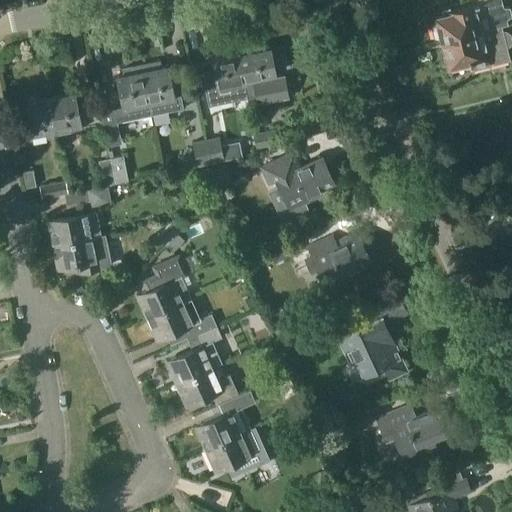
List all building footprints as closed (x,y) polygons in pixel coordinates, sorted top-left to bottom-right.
[(431,25),(434,37),(443,41),(502,26),(502,25),(508,24),(507,19),(511,15),(511,14),(510,6),(504,6),(502,0),(476,0),(478,3),(445,11),(446,14),(436,17),(436,18),(431,25)] [(443,41),(449,66),(470,60),(472,67),(491,63),(491,64),(511,59),(507,46),(510,46),(511,41),(511,38),(510,32),(505,30),(503,30),(502,26),(443,41)] [(274,77),(274,73),(275,73),(270,47),(239,53),(238,50),(237,51),(244,82),(244,85),(245,85),(249,105),(250,104),(249,98),(257,96),(258,103),(289,96),(284,75),(274,77)] [(212,56),(214,64),(202,67),(207,90),(244,82),(237,51),(212,56)] [(141,64),(149,103),(151,114),(184,108),(181,94),(174,96),(168,65),(161,66),(160,60),(141,64)] [(118,75),(124,106),(101,111),(109,145),(122,142),(118,121),(151,114),(149,103),(141,64),(123,68),(124,74),(118,75)] [(82,129),(74,92),(50,97),(57,134),(82,129)] [(24,102),(31,134),(46,131),(47,136),(57,134),(50,97),(24,102)] [(255,147),(285,140),(282,128),(253,134),(255,147)] [(206,139),(207,145),(210,161),(224,158),(220,136),(206,139)] [(210,161),(207,145),(206,139),(193,142),(198,164),(210,161)] [(260,166),(268,184),(276,180),(289,208),(321,192),(319,188),(334,181),(322,156),(300,166),(293,151),(260,166)] [(111,158),(115,183),(129,180),(124,155),(111,158)] [(115,183),(111,158),(101,159),(106,184),(108,184),(115,183)] [(204,171),(207,188),(231,184),(228,167),(204,171)] [(33,170),(23,172),(26,187),(36,185),(33,170)] [(69,192),(66,179),(39,185),(42,197),(65,193),(69,192)] [(65,193),(67,205),(90,200),(92,206),(112,202),(108,184),(106,184),(69,192),(65,193)] [(97,210),(89,212),(48,220),(53,245),(94,237),(94,235),(102,234),(97,210)] [(183,227),(175,219),(157,236),(165,244),(177,232),(178,233),(183,227)] [(307,256),(315,272),(318,270),(326,287),(359,272),(357,268),(373,260),(367,247),(371,245),(362,228),(348,236),(350,240),(338,246),(329,235),(310,243),(314,253),(307,256)] [(178,233),(177,232),(165,244),(173,252),(185,240),(178,233)] [(292,234),(267,246),(275,264),(300,252),(292,234)] [(53,245),(58,267),(79,263),(80,271),(101,267),(94,237),(53,245)] [(148,277),(152,288),(138,294),(147,316),(191,296),(182,276),(187,273),(179,254),(154,265),(157,273),(148,277)] [(355,359),(362,375),(384,365),(390,377),(406,370),(384,322),(402,313),(394,295),(350,315),(355,326),(337,335),(349,361),(355,359)] [(201,317),(191,296),(147,316),(157,338),(183,327),(187,337),(217,324),(212,312),(201,317)] [(187,337),(192,349),(167,360),(176,381),(222,361),(213,340),(222,336),(217,324),(187,337)] [(226,375),(220,364),(223,363),(222,361),(176,381),(186,404),(212,393),(217,403),(239,394),(230,373),(226,375)] [(242,406),(257,400),(252,388),(239,394),(217,403),(221,414),(196,426),(206,447),(251,427),(242,406)] [(377,417),(386,439),(396,435),(402,451),(417,445),(418,449),(435,443),(433,438),(448,432),(448,431),(452,429),(446,413),(442,415),(438,406),(415,415),(410,403),(377,417)] [(366,429),(359,412),(335,422),(342,438),(356,433),(355,431),(359,430),(360,431),(366,429)] [(251,428),(251,427),(206,447),(215,470),(241,458),(246,469),(270,459),(255,426),(251,428)] [(407,499),(411,511),(451,511),(450,508),(456,506),(452,495),(469,489),(465,478),(407,499)]
